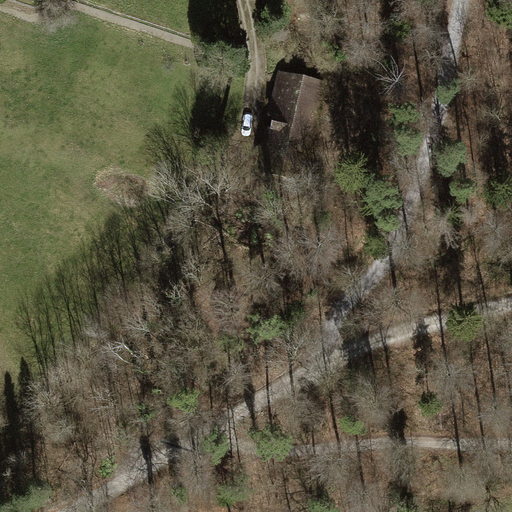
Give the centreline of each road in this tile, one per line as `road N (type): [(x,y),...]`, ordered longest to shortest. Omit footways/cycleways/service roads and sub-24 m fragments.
road 1 (track): [(463,0),(446,89),(382,272),(333,319),(313,368)]
road 2 (track): [(511,307),(392,337),(313,368),(178,446)]
road 3 (residential): [(178,446),(73,511)]
